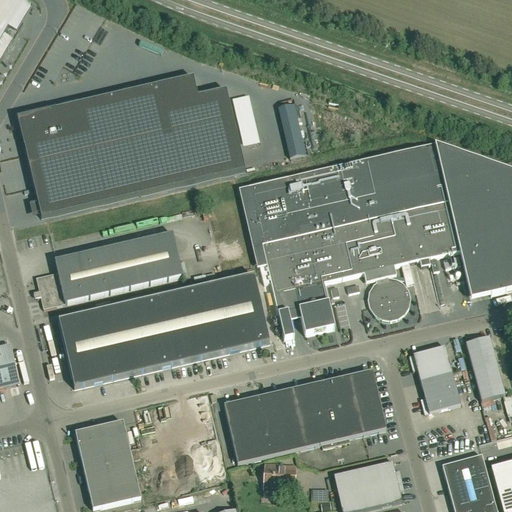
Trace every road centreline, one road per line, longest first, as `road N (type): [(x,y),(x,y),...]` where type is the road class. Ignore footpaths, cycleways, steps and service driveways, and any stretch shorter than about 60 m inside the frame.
road 1 (primary): [(158,0),(511,123)]
road 2 (unclassified): [(48,422),(384,345)]
road 3 (primary): [(511,108),(195,0)]
road 4 (unclassified): [(48,422),(0,215)]
road 5 (unclassified): [(427,511),(384,345)]
road 6 (unclassified): [(384,345),(511,315)]
road 7 (unclassified): [(0,115),(53,24),(51,0)]
